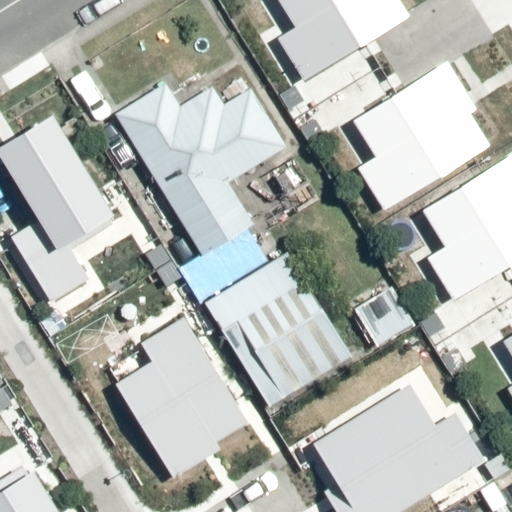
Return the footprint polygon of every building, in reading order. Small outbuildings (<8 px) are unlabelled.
[(275,0),(292,26),(273,38),(300,80),(406,14),(397,0),(275,0)] [(372,156),(354,167),(381,210),(487,145),(467,113),(474,108),(445,62),(350,121),(372,156)] [(168,82),(117,113),(201,254),(251,222),(228,183),(287,147),(249,88),(222,102),(212,87),(181,104),(168,82)] [(0,164),(35,221),(9,237),(48,301),(86,279),(68,250),(116,221),(49,113),(0,143),(0,164)] [(442,245),(423,256),(450,299),(511,261),(511,154),(421,211),(442,245)] [(358,357),(288,250),(206,303),(272,404),(358,357)] [(411,320),(389,282),(349,304),(371,343),(411,320)] [(152,362),(115,385),(171,477),(219,448),(215,443),(247,423),(183,319),(141,344),(152,362)] [(511,334),(500,342),(511,361),(511,382),(504,387),(511,399),(511,334)] [(407,387),(310,447),(333,484),(320,491),(333,511),(398,511),(483,460),(454,412),(431,426),(407,387)] [(0,511),(47,511),(23,474),(0,488),(0,511)]
